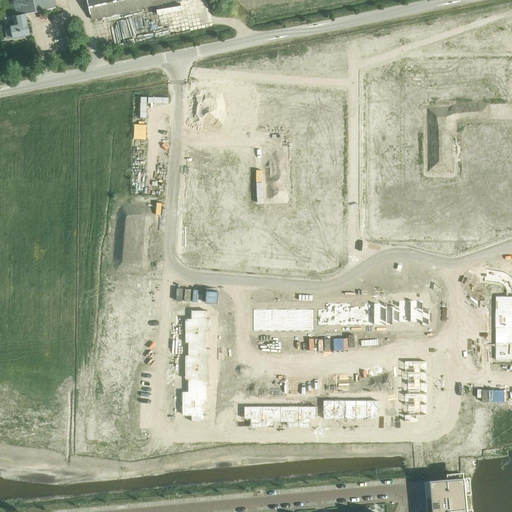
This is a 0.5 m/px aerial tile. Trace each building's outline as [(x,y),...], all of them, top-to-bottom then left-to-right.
[(26,14),(57,8),(54,0),(13,0),(19,24),(11,26),(14,38),(30,35),(26,14)] [(87,0),(92,22),(185,0),(87,0)] [(117,29),(122,38),(130,34),(126,25),(117,29)] [(435,64),(434,77),(454,77),(454,56),(441,55),(441,64),(435,64)] [(466,55),(454,56),(454,77),(472,77),(472,62),(466,61),(466,55)] [(472,62),(472,77),(489,78),(490,55),(477,56),(478,62),(472,62)] [(490,55),(489,78),(502,78),(502,80),(508,81),(509,65),(503,65),(503,56),(490,55)] [(386,74),(380,74),(380,86),(387,85),(387,82),(397,83),(397,65),(386,64),(386,74)] [(407,64),(397,65),(397,83),(407,83),(407,64)] [(418,64),(407,64),(407,83),(418,83),(418,64)] [(430,64),(418,64),(418,83),(430,83),(430,64)] [(217,91),(210,91),(210,106),(218,107),(218,103),(229,104),(229,82),(217,81),(217,91)] [(240,82),(229,82),(229,104),(247,104),(247,88),(240,88),(240,82)] [(252,88),(247,88),(247,104),(264,104),(264,82),(252,82),(252,88)] [(276,82),(264,82),(264,104),(283,103),(282,91),(276,90),(276,82)] [(298,90),(288,90),(288,109),(298,109),(298,90)] [(308,91),(298,90),(298,109),(308,110),(308,91)] [(320,91),(308,91),(308,110),(320,110),(320,91)] [(331,91),(320,91),(320,110),(330,110),(330,113),(337,113),(337,101),(331,100),(331,91)] [(384,110),(383,125),(406,125),(406,110),(384,110)] [(507,120),(488,120),(489,136),(511,137),(511,125),(507,124),(507,120)] [(383,125),(383,140),(405,139),(406,125),(383,125)] [(334,136),(312,137),(312,152),(334,152),(334,136)] [(489,146),(480,145),(481,154),(508,154),(508,148),(511,148),(511,137),(489,136),(489,146)] [(405,139),(383,140),(384,154),(406,154),(405,139)] [(209,151),(205,151),(206,163),(227,163),(227,147),(209,147),(209,151)] [(334,152),(312,152),(312,166),(334,166),(334,152)] [(406,154),(384,154),(385,170),(406,169),(406,154)] [(481,154),(480,162),(488,162),(488,172),(510,172),(509,160),(507,160),(508,154),(481,154)] [(227,163),(206,163),(206,175),(210,175),(209,181),(235,181),(236,173),(228,173),(227,163)] [(334,166),(312,166),(312,181),(335,181),(334,166)] [(480,182),(480,190),(507,191),(507,184),(510,184),(510,172),(488,172),(488,182),(480,182)] [(209,188),(206,188),(207,200),(228,199),(228,189),(236,189),(235,181),(209,181),(209,188)] [(335,181),(312,181),(312,196),(335,196),(335,181)] [(480,190),(480,198),(491,198),(491,210),(511,210),(511,198),(507,198),(507,191),(480,190)] [(228,199),(207,200),(207,212),(210,212),(210,219),(237,218),(236,209),(228,209),(228,199)] [(399,203),(382,202),(382,218),(389,218),(390,224),(399,225),(399,203)] [(412,203),(399,203),(399,225),(412,224),(412,203)] [(425,203),(412,203),(412,224),(425,225),(425,203)] [(438,204),(425,203),(425,225),(437,225),(438,204)] [(452,203),(438,204),(437,225),(447,225),(446,222),(452,222),(452,203)] [(488,221),(488,228),(504,229),(504,223),(511,222),(511,210),(491,210),(491,221),(488,221)] [(205,226),(204,238),(225,238),(226,226),(237,226),(237,218),(210,219),(210,226),(205,226)] [(326,234),(315,234),(316,252),(326,252),(327,243),(332,243),(332,231),(325,230),(326,234)] [(305,233),(294,234),(295,252),(305,252),(305,233)] [(315,234),(305,233),(305,252),(316,252),(315,234)] [(283,234),(272,234),(272,252),(284,252),(283,234)] [(294,234),(283,234),(284,252),(295,252),(294,234)] [(225,238),(204,238),(204,250),(213,250),(213,256),(229,255),(229,249),(226,249),(225,238)] [(412,298),(406,298),(406,314),(424,314),(424,292),(412,292),(412,298)] [(435,292),(424,292),(424,314),(434,314),(434,316),(441,317),(441,301),(435,301),(435,292)] [(340,299),(333,299),(333,313),(352,313),(352,293),(340,293),(340,299)] [(364,293),(352,293),(352,313),(370,314),(370,296),(364,296),(364,293)] [(376,296),(370,296),(370,314),(388,314),(388,293),(376,294),(376,296)] [(388,293),(388,314),(406,314),(406,298),(400,298),(400,293),(388,293)] [(313,299),(298,300),(298,322),(313,321),(313,299)] [(328,300),(313,299),(313,321),(329,321),(328,300)] [(282,300),(267,300),(268,322),(283,322),(282,300)] [(298,300),(282,300),(283,322),(298,322),(298,300)] [(511,300),(504,300),(498,364),(503,365),(511,364),(511,300)] [(194,314),(188,314),(188,326),(209,327),(210,307),(194,306),(194,314)] [(209,327),(188,326),(188,338),(191,338),(191,344),(192,344),(209,345),(209,327)] [(188,350),(188,362),(208,363),(209,345),(192,344),(191,350),(188,350)] [(439,355),(420,355),(420,366),(439,366),(439,355)] [(208,363),(188,362),(188,374),(192,375),(192,380),(208,380),(208,363)] [(420,366),(420,376),(439,376),(439,366),(420,366)] [(439,376),(420,376),(420,387),(439,387),(439,376)] [(186,386),(186,398),(207,398),(208,398),(208,380),(192,380),(192,386),(186,386)] [(439,387),(420,387),(420,398),(439,397),(439,387)] [(345,393),(334,393),(334,412),(345,412),(345,411),(345,393)] [(355,393),(345,393),(345,411),(355,412),(355,393)] [(365,393),(355,393),(355,412),(366,412),(365,393)] [(376,393),(366,393),(366,412),(376,412),(376,393)] [(387,393),(376,393),(376,412),(387,412),(387,393)] [(420,407),(417,407),(417,414),(429,415),(429,408),(438,408),(439,397),(420,398),(420,407)] [(207,398),(186,398),(186,410),(195,410),(196,416),(211,416),(211,409),(208,409),(207,398)] [(270,402),(251,402),(251,413),(257,413),(257,423),(271,423),(270,402)] [(288,402),(270,402),(271,423),(283,423),(283,417),(288,417),(288,414),(288,402)] [(288,402),(288,414),(288,417),(294,417),(293,423),(305,423),(305,402),(288,402)] [(324,403),(305,402),(305,423),(317,423),(317,414),(324,414),(324,403)] [(431,502),(426,502),(426,511),(465,511),(463,478),(429,480),(429,481),(431,502)]
